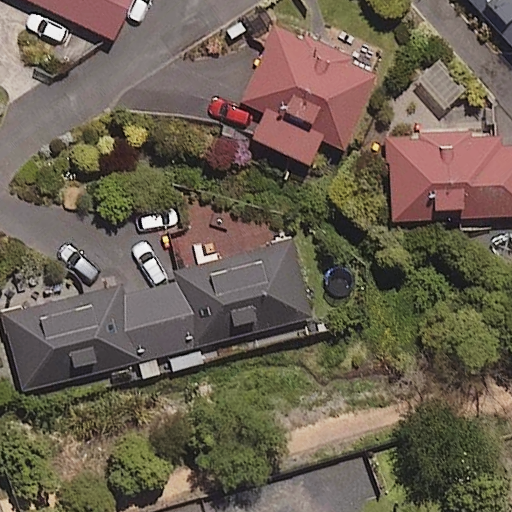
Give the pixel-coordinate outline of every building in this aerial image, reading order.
[(49,0),(108,27),(120,0),(49,0)] [(511,0),(474,0),(511,41),(511,0)] [(338,136),(373,64),(272,15),(234,94),(255,104),(246,122),(303,150),(315,125),(338,136)] [(511,132),(486,133),(486,124),(384,127),(386,205),(511,201),(511,132)] [(110,375),(312,332),(290,231),(174,256),(177,271),(110,286),(109,277),(0,300),(0,305),(16,380),(106,360),(110,375)] [(271,511),(232,489),(218,511),(271,511)]
